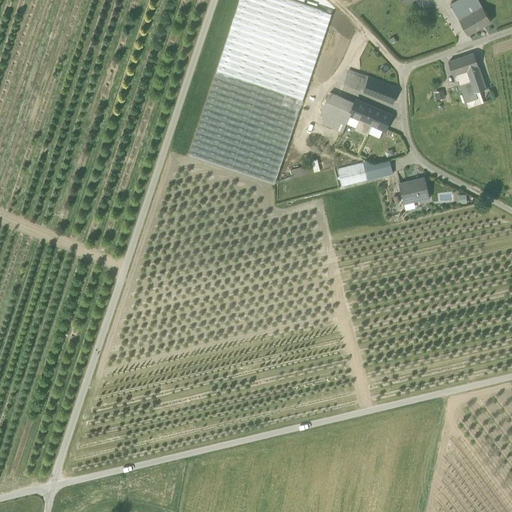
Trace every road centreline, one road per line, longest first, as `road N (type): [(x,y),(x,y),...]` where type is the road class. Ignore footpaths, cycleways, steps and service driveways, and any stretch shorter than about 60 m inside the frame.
road 1 (track): [(0,499),(511,377)]
road 2 (track): [(214,0),(51,486)]
road 3 (unclassified): [(401,69),(417,159),(511,210)]
road 4 (track): [(0,215),(124,267)]
